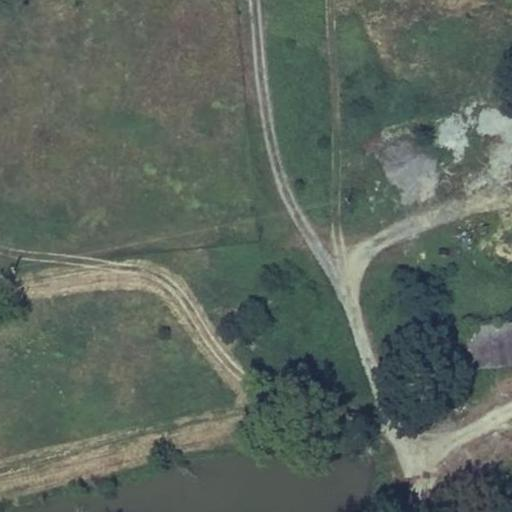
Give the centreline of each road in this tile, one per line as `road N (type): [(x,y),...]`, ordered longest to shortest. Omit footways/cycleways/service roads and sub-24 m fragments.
road 1 (track): [(259,0),(268,125),(283,191),(414,441),(430,511)]
road 2 (track): [(0,258),(100,263),(318,245)]
